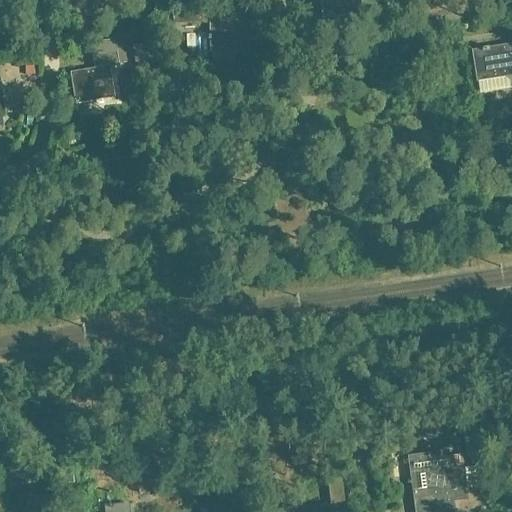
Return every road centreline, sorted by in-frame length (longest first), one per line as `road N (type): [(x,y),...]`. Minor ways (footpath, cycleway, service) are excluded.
road 1 (track): [(497,0),(339,52),(309,84),(303,111),(269,153),(157,221),(91,233),(66,216),(36,167),(0,174)]
road 2 (track): [(51,0),(36,167)]
